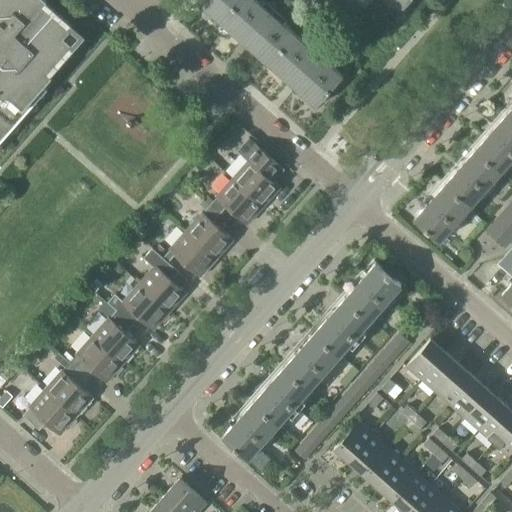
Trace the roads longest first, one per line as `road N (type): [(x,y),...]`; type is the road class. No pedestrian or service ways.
road 1 (residential): [(134,4),(357,202)]
road 2 (residential): [(172,408),(357,202)]
road 3 (residential): [(357,202),(511,22)]
road 4 (residential): [(511,345),(357,202)]
road 5 (residential): [(292,511),(172,408)]
road 6 (residential): [(85,503),(172,408)]
